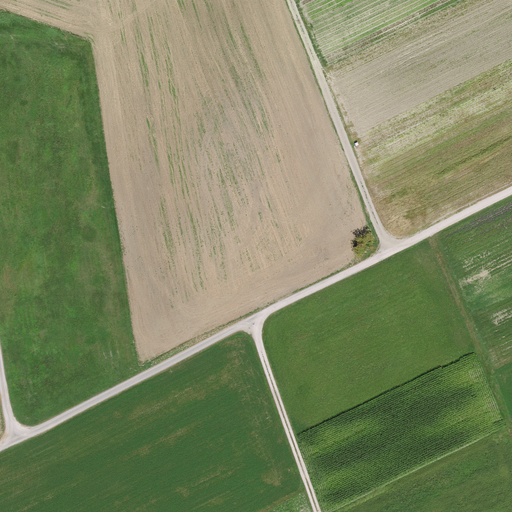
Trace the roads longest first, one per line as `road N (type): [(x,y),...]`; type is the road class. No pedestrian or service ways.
road 1 (track): [(0,445),(511,192)]
road 2 (track): [(390,252),(288,0)]
road 3 (track): [(319,511),(252,322)]
